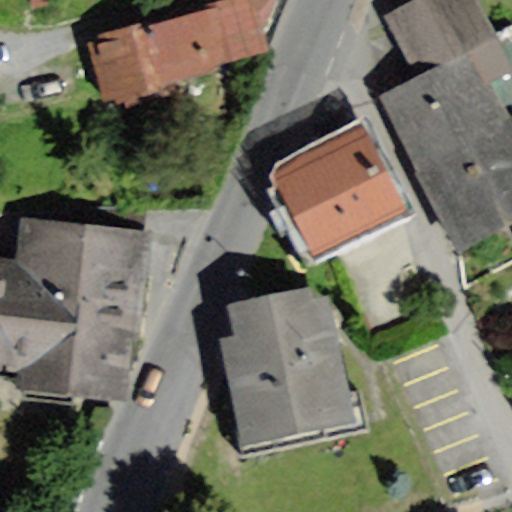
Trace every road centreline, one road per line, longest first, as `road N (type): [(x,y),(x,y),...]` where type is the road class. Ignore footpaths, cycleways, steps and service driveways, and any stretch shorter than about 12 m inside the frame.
road 1 (tertiary): [(317,24),(111,511)]
road 2 (residential): [(511,442),(344,51),(317,24)]
